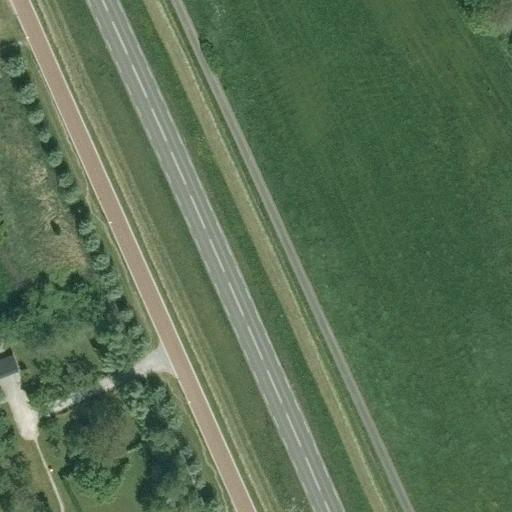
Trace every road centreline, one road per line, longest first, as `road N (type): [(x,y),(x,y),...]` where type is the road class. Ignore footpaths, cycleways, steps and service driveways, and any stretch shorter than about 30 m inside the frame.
road 1 (unclassified): [(170,0),(408,511)]
road 2 (unclassified): [(245,511),(18,0)]
road 3 (secondary): [(328,511),(105,0)]
